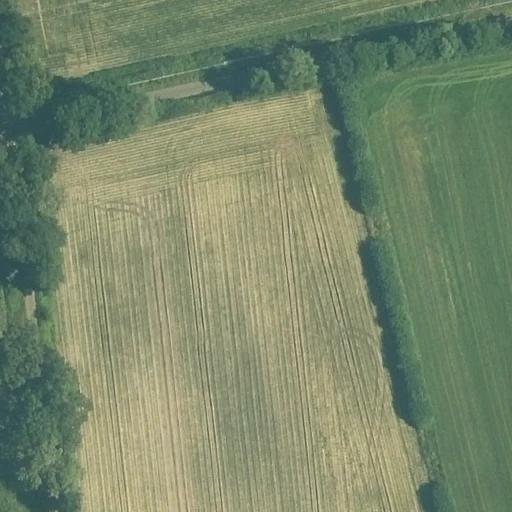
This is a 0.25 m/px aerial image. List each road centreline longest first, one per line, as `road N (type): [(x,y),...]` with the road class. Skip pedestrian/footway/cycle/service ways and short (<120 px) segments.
road 1 (unclassified): [(511,22),(0,133)]
road 2 (track): [(46,511),(0,153)]
